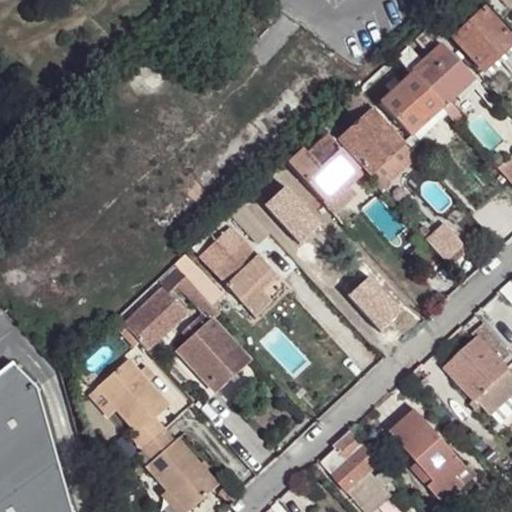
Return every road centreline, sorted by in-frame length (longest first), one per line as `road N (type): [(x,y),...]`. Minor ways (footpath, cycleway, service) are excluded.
road 1 (unclassified): [(242,511),(511,260)]
road 2 (unknown): [(0,337),(21,349),(42,379),(73,511)]
